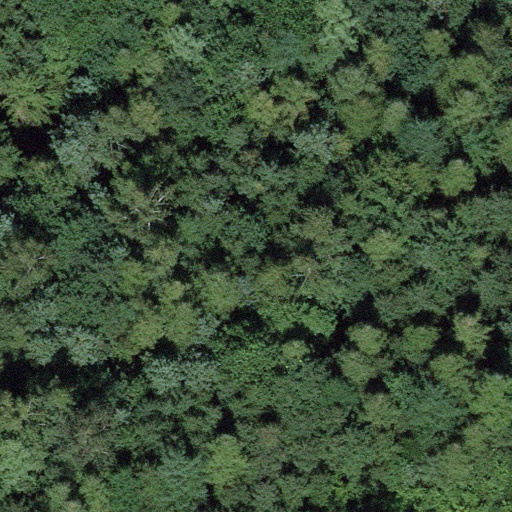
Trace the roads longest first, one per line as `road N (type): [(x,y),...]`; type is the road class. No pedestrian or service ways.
road 1 (track): [(0,410),(153,369),(511,323)]
road 2 (track): [(0,245),(70,121),(110,0)]
